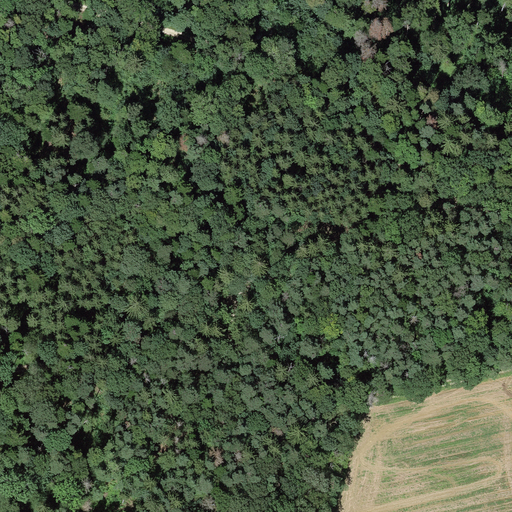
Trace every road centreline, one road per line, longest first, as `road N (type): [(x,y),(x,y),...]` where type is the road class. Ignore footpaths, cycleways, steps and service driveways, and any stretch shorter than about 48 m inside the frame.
road 1 (track): [(511,222),(425,183),(262,65),(44,0)]
road 2 (track): [(457,196),(361,248),(228,299),(206,467),(184,511)]
road 3 (track): [(0,372),(126,344),(228,299)]
road 4 (track): [(511,177),(468,142),(428,89)]
